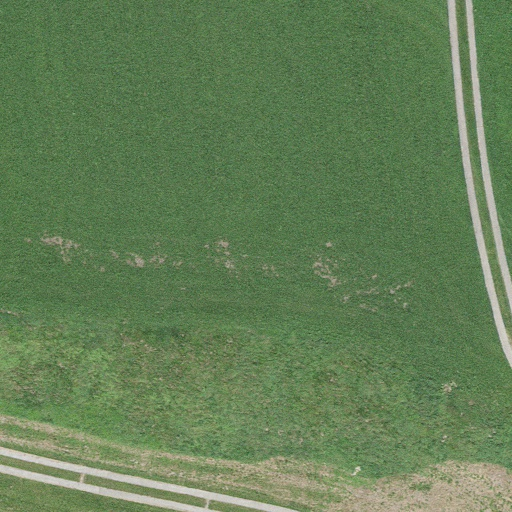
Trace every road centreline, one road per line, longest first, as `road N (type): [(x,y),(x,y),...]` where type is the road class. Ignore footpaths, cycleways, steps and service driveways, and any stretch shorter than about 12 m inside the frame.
road 1 (track): [(511,329),(474,159),(460,0)]
road 2 (track): [(0,457),(241,511)]
